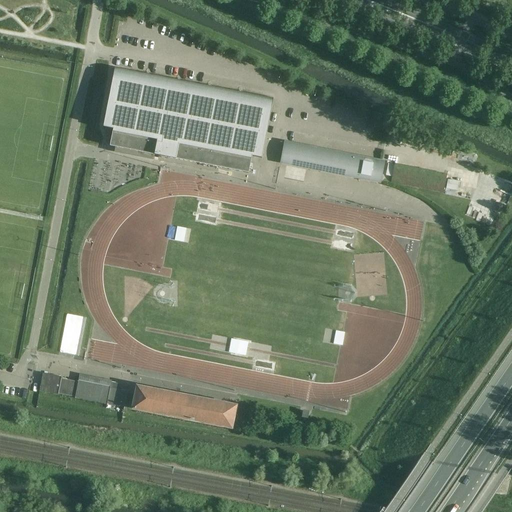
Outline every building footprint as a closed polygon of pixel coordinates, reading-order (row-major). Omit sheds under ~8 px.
[(109,147),(218,168),(248,174),(251,157),(261,159),(273,99),(114,68),(103,128),(113,130),(109,147)] [(371,131),(373,128),(376,120),(372,119),(368,126),(367,129),(371,131)] [(383,162),(381,162),(284,143),(280,163),(379,183),(383,162)] [(385,176),(392,177),(395,166),(395,165),(388,164),(385,176)] [(391,182),(390,183),(443,193),(443,192),(442,192),(446,175),(444,175),(396,166),(395,165),(395,166),(392,177),(392,178),(392,181),(391,182)] [(124,407),(126,396),(127,392),(118,390),(119,384),(111,383),(111,381),(79,374),(78,382),(61,379),(61,377),(43,374),(39,392),(107,405),(107,404),(124,407)] [(203,402),(195,400),(196,397),(179,393),(178,397),(168,395),(169,391),(158,389),(157,393),(148,391),(148,387),(137,385),(136,389),(132,409),(230,428),(235,404),(223,402),(222,405),(216,404),(217,401),(204,398),(203,402)]
